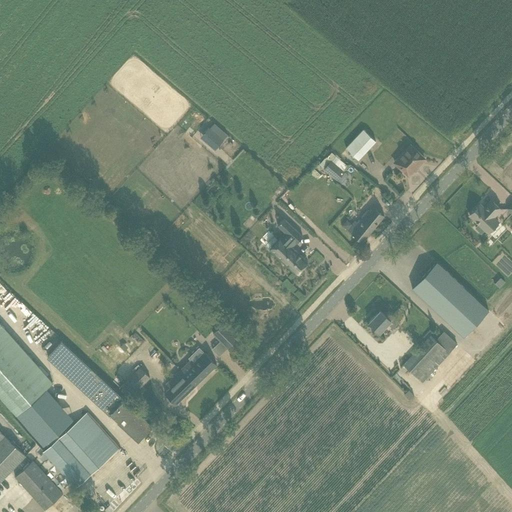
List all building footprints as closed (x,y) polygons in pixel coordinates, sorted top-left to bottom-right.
[(208,128),(203,134),(218,147),(223,140),(208,128)] [(358,160),(375,141),(362,129),(345,148),(358,160)] [(424,159),(409,144),(393,161),(408,176),(424,159)] [(335,155),(323,169),(337,181),(337,180),(341,184),(348,176),(344,172),(348,166),(335,155)] [(498,207),(491,200),(484,208),(479,204),(469,215),(476,222),(479,224),(475,228),(481,233),(484,229),(488,232),(498,221),(495,218),(493,216),(500,208),(498,207)] [(356,224),(354,222),(352,225),(347,220),(342,226),(362,243),(363,242),(384,216),(376,209),(374,207),(369,213),(367,210),(356,224)] [(273,236),(265,245),(269,249),(270,250),(274,254),(296,274),(307,262),(289,245),(293,240),(296,243),(302,236),(283,219),(277,225),(285,233),(278,240),(273,236)] [(464,337),(488,310),(436,261),(412,288),(464,337)] [(500,278),(495,283),(500,288),(505,283),(500,278)] [(388,319),(380,310),(369,322),(380,332),(388,324),(392,328),(399,322),(392,315),(388,319)] [(0,395),(17,415),(47,388),(53,382),(0,320),(0,395)] [(223,324),(213,334),(227,348),(237,339),(223,324)] [(403,364),(422,382),(457,343),(444,331),(440,334),(436,331),(434,333),(431,329),(423,337),(426,339),(403,364)] [(61,341),(47,356),(117,421),(118,421),(138,440),(139,441),(153,425),(61,341)] [(191,359),(180,370),(195,385),(216,364),(205,353),(199,347),(189,358),(191,359)] [(131,397),(150,377),(140,367),(120,386),(131,397)] [(165,393),(169,397),(176,404),(195,385),(180,370),(166,384),(170,388),(165,393)] [(47,388),(17,415),(85,488),(114,461),(47,388)] [(0,481),(25,455),(0,431),(0,481)] [(165,435),(160,440),(164,443),(168,438),(165,435)] [(31,458),(13,476),(43,508),(62,491),(31,458)]
